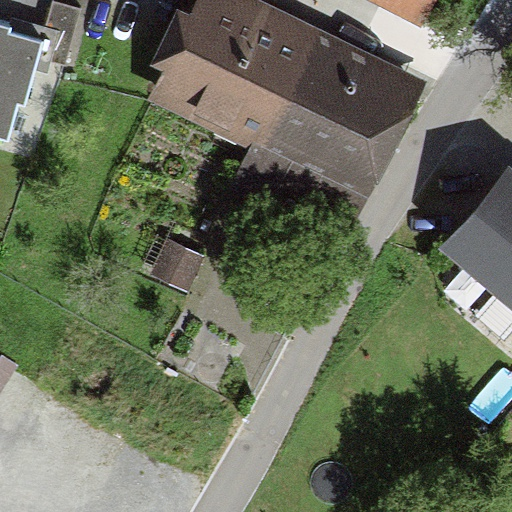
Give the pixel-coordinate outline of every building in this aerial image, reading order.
[(0,124),(12,128),(21,92),(28,94),(35,66),(48,70),(52,56),(67,62),(82,3),(73,0),(50,0),(43,28),(12,19),(13,14),(0,9),(0,124)] [(165,50),(147,88),(251,139),(256,130),(262,134),(315,18),(278,0),(172,0),(151,44),(165,50)] [(432,0),(384,0),(423,20),(432,0)] [(428,75),(315,18),(262,134),(256,130),(251,139),(228,183),(341,239),(428,75)] [(511,150),(509,148),(439,232),(511,292),(511,150)] [(188,288),(206,251),(169,234),(152,271),(188,288)]
